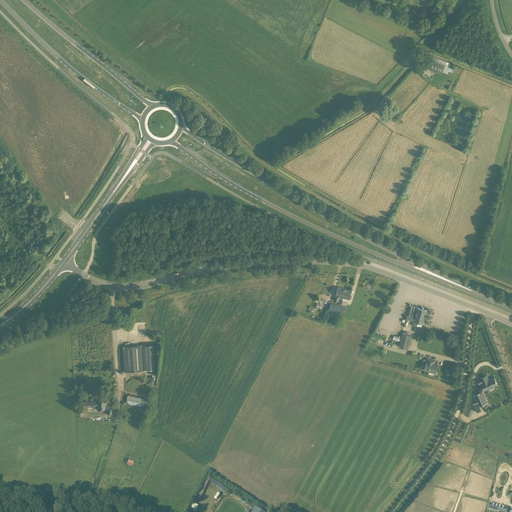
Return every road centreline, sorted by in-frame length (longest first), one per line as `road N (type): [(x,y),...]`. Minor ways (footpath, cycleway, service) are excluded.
road 1 (unclassified): [(488,314),(360,264),(245,263),(117,287),(63,261)]
road 2 (primary): [(169,141),(267,203),(446,280)]
road 3 (primary): [(446,280),(180,126)]
road 4 (track): [(474,308),(449,433),(391,511)]
road 5 (primary): [(0,0),(142,121)]
road 6 (primary): [(153,106),(23,0)]
